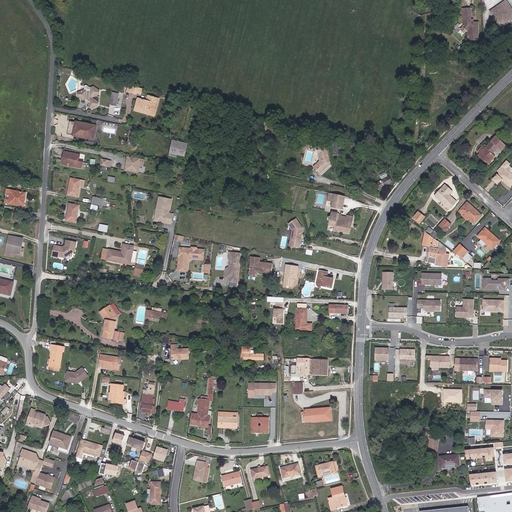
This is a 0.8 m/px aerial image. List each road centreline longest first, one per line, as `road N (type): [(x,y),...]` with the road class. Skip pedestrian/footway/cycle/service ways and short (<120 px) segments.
road 1 (residential): [(33,0),(55,36),(35,318),(24,340)]
road 2 (secondary): [(361,325),(371,244),(403,187),(436,152)]
road 3 (residential): [(362,441),(222,452),(182,442)]
road 4 (unknown): [(38,276),(154,283),(169,265),(174,227)]
road 5 (track): [(419,169),(429,0)]
road 6 (residential): [(361,325),(444,342),(511,334)]
